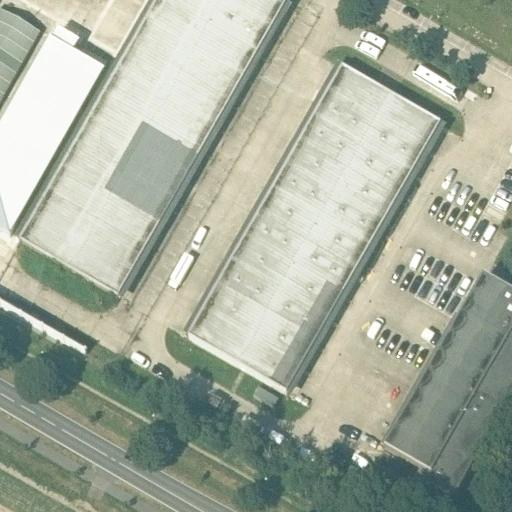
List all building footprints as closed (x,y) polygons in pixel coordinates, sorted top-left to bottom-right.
[(274,0),(163,0),(23,246),(113,298),(281,4),(274,0)] [(0,120),(43,40),(0,17),(0,120)] [(0,238),(10,244),(104,85),(52,55),(0,142),(0,238)] [(345,72),(192,343),(282,394),(435,124),(345,72)] [(511,297),(482,280),(379,460),(397,471),(402,462),(428,477),(422,487),(452,504),(511,398),(511,297)]
